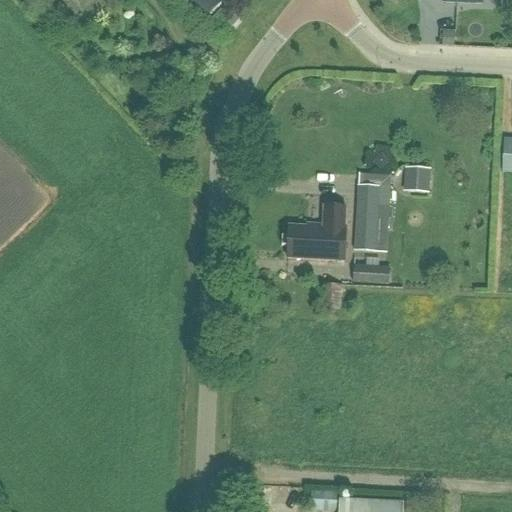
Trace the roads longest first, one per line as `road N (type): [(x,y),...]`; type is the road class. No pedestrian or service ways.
road 1 (unclassified): [(202,511),(219,160),(239,92),(304,0)]
road 2 (unclassified): [(511,69),(383,58),(337,16),(331,0)]
